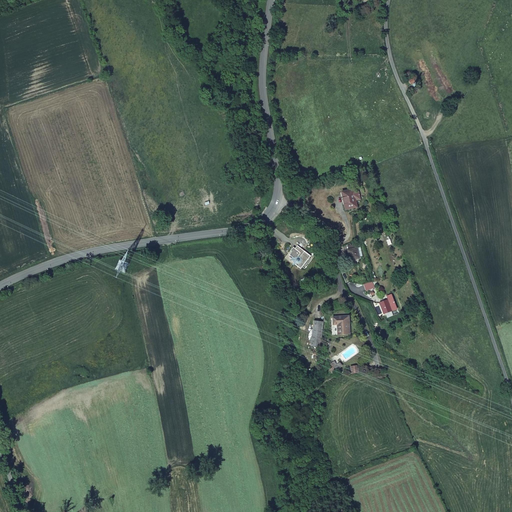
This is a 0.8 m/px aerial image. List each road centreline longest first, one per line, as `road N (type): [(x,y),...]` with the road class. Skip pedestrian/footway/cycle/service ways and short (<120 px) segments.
road 1 (secondary): [(0,285),(65,258),(229,230),(266,215),(279,185),(262,80),(270,0)]
road 2 (residential): [(388,0),(391,62),(511,399)]
